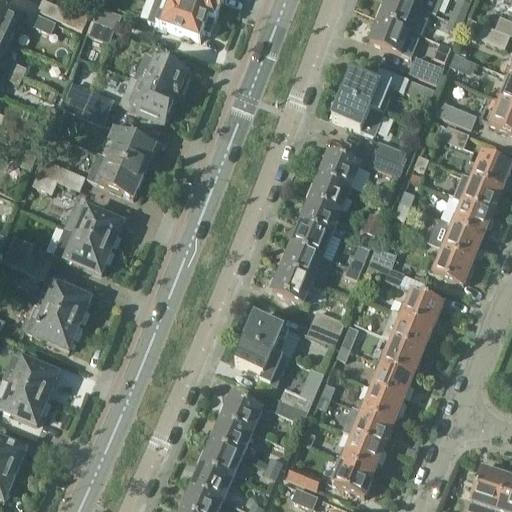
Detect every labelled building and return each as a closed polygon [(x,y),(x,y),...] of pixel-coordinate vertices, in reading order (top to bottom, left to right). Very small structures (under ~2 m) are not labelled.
[(161,0),(160,3),(162,4),(161,5),(164,6),(214,24),(215,24),(217,19),(211,17),(217,1),(213,0),(161,0)] [(385,8),(379,23),(382,24),(411,35),(421,39),(431,16),(420,12),(391,0),(388,9),(385,8)] [(390,0),(391,0),(420,12),(431,16),(435,18),(442,0),(390,0)] [(156,3),(147,27),(155,30),(199,45),(203,36),(209,38),(214,24),(164,6),(161,5),(156,3)] [(43,5),(38,16),(82,35),(89,19),(63,8),(61,13),(43,5)] [(93,25),(115,33),(116,34),(121,21),(98,12),(93,25)] [(0,41),(7,45),(18,22),(0,13),(0,41)] [(453,16),(450,24),(461,28),(464,21),(453,16)] [(56,28),(37,19),(31,32),(50,41),(56,28)] [(494,33),(509,40),(511,40),(511,26),(499,21),(494,33)] [(376,31),(370,45),(402,58),(412,62),(421,39),(411,35),(382,24),(379,32),(376,31)] [(457,36),(461,28),(450,24),(447,32),(457,36)] [(109,46),(115,33),(93,25),(88,39),(109,46)] [(504,53),(509,40),(494,33),(482,28),(477,41),(504,53)] [(465,63),(455,59),(450,72),(460,76),(465,63)] [(417,60),(410,78),(437,89),(444,71),(417,60)] [(147,61),(137,87),(145,90),(175,103),(179,104),(180,104),(190,81),(180,77),(181,74),(156,64),(147,61)] [(15,68),(12,76),(24,81),(27,73),(15,68)] [(435,95),(380,73),(377,82),(375,81),(375,83),(376,83),(375,87),(352,78),(343,101),(385,118),(394,95),(405,99),(406,97),(431,107),(435,95)] [(24,81),(12,76),(9,83),(21,88),(24,81)] [(511,82),(507,81),(498,104),(511,110),(511,82)] [(132,85),(121,110),(155,123),(157,120),(166,124),(175,103),(145,90),(137,87),(132,85)] [(71,89),(67,100),(108,117),(112,106),(71,89)] [(108,117),(67,100),(62,114),(102,131),(108,117)] [(385,118),(343,101),(333,125),(375,142),(385,118)] [(511,110),(498,104),(493,115),(485,112),(479,125),(511,138),(511,110)] [(435,120),(471,135),(476,122),(440,108),(435,120)] [(463,153),(468,141),(447,133),(442,145),(463,153)] [(114,135),(104,161),(106,162),(109,163),(143,177),(154,152),(114,135)] [(27,141),(16,164),(33,171),(43,148),(27,141)] [(373,160),(403,172),(404,168),(402,167),(406,157),(378,145),(373,160)] [(319,180),(322,181),(351,193),(363,164),(343,156),(341,161),(332,158),(328,167),(325,166),(319,180)] [(470,182),(502,195),(503,192),(506,193),(510,183),(508,182),(511,171),(511,170),(475,156),(470,167),(475,169),(470,182)] [(98,160),(88,185),(133,203),(143,177),(109,163),(106,162),(104,161),(102,160),(102,161),(98,160)] [(399,182),(403,172),(373,160),(369,169),(399,182)] [(429,166),(419,162),(414,174),(424,178),(429,166)] [(83,182),(43,165),(37,178),(56,186),(78,195),(83,182)] [(51,198),(56,186),(37,178),(32,190),(51,198)] [(351,193),(322,181),(318,190),(316,189),(310,203),(313,204),(342,216),(351,193)] [(464,195),(460,205),(493,218),(494,216),(496,216),(500,206),(498,205),(502,195),(470,182),(467,181),(461,194),(464,195)] [(405,197),(401,208),(411,212),(415,201),(405,197)] [(301,226),(304,227),(332,239),(342,216),(313,204),(310,213),(307,212),(301,226)] [(493,218),(460,205),(451,229),(483,242),(487,231),(490,232),(494,223),(491,222),(493,218)] [(405,227),(411,212),(401,208),(395,222),(405,227)] [(77,209),(66,234),(76,238),(111,253),(121,231),(111,226),(112,224),(77,209)] [(370,220),(367,227),(378,231),(381,224),(370,220)] [(323,262),(332,239),(304,227),(300,236),(298,235),(292,249),(294,250),(323,262)] [(378,231),(367,227),(363,235),(375,240),(378,231)] [(446,227),(441,239),(446,241),(441,253),(473,266),(474,263),(477,264),(481,254),(479,253),(483,242),(451,229),(446,227)] [(65,233),(58,249),(63,251),(59,262),(65,264),(90,275),(92,272),(101,276),(111,253),(76,238),(66,234),(65,233)] [(9,254),(28,262),(33,249),(14,241),(9,254)] [(283,271),(285,272),(314,284),(319,272),(325,275),(329,265),(323,262),(294,250),(290,259),(288,258),(283,271)] [(370,265),(390,274),(396,261),(375,252),(370,265)] [(472,268),(473,266),(441,253),(436,265),(424,260),(419,271),(464,290),(470,275),(471,276),(474,269),(472,268)] [(49,271),(28,262),(9,254),(3,267),(43,284),(49,271)] [(390,274),(370,265),(364,279),(377,284),(378,281),(400,290),(404,280),(390,274)] [(351,266),(348,273),(360,277),(362,270),(351,266)] [(314,284),(285,272),(281,281),(279,280),(273,295),(304,308),(314,284)] [(356,286),(360,277),(348,273),(345,281),(356,286)] [(80,300),(55,289),(47,285),(42,297),(50,300),(45,313),(80,328),(89,307),(79,303),(80,300)] [(394,305),(390,315),(393,316),(392,318),(402,322),(402,320),(433,333),(443,308),(412,295),(406,310),(394,305)] [(363,305),(355,302),(351,314),(359,317),(363,305)] [(80,328),(45,313),(34,308),(29,322),(26,321),(20,334),(59,351),(60,348),(69,352),(80,328)] [(318,315),(313,328),(340,339),(345,326),(318,315)] [(390,317),(381,339),(393,343),(392,344),(423,357),(433,333),(402,320),(402,322),(392,318),(390,317)] [(289,335),(256,322),(246,345),(279,359),(286,344),(289,335)] [(308,339),(308,340),(312,342),(335,351),(340,339),(313,328),(308,339)] [(349,333),(341,352),(349,355),(357,336),(349,333)] [(383,356),(378,367),(382,368),(413,381),(423,357),(392,344),(387,358),(383,356)] [(290,363),(279,359),(246,345),(236,369),(264,380),(262,384),(261,385),(277,392),(290,363)] [(344,367),(349,355),(341,352),(336,364),(344,367)] [(16,374),(9,389),(47,405),(57,382),(48,378),(49,375),(17,361),(12,372),(16,374)] [(378,380),(373,393),(404,405),(413,381),(382,368),(378,367),(374,377),(378,378),(378,380)] [(47,405),(9,389),(4,386),(0,395),(0,415),(27,426),(29,424),(38,427),(47,405)] [(325,391),(322,400),(330,404),(334,394),(325,391)] [(313,404),(304,400),(285,392),(280,404),(308,417),(313,404)] [(362,405),(358,415),(363,417),(394,430),(404,405),(373,393),(367,407),(362,405)] [(325,416),(330,404),(322,400),(316,413),(325,416)] [(223,424),(251,437),(261,414),(233,401),(229,410),(227,409),(221,423),(223,424)] [(308,417),(280,404),(274,417),(303,429),(308,417)] [(352,413),(342,437),(353,441),(384,454),(394,430),(363,417),(358,415),(352,413)] [(211,446),(213,447),(241,460),(251,437),(223,424),(223,425),(220,433),(217,432),(211,446)] [(314,442),(306,439),(302,450),(310,453),(314,442)] [(343,453),(338,464),(343,466),(374,478),(384,454),(353,441),(347,455),(343,453)] [(0,473),(15,480),(25,458),(16,454),(17,451),(0,443),(0,473)] [(241,460),(213,447),(213,448),(210,455),(207,454),(201,468),(203,469),(231,482),(241,460)] [(271,463),(267,472),(278,477),(282,468),(271,463)] [(339,475),(333,490),(364,502),(374,478),(343,466),(338,464),(334,473),(339,475)] [(191,491),(193,492),(221,504),(231,482),(203,469),(203,470),(200,477),(197,476),(191,491)] [(275,485),(278,477),(267,472),(263,480),(275,485)] [(289,483),(317,493),(321,483),(293,472),(289,483)] [(15,480),(0,473),(0,500),(6,503),(15,480)] [(498,511),(508,482),(483,474),(473,506),(472,508),(470,511),(498,511)] [(511,511),(511,483),(508,482),(498,511),(511,511)] [(218,511),(221,504),(193,492),(193,493),(190,501),(187,499),(181,511),(218,511)] [(308,511),(313,511),(317,502),(296,494),(292,505),(308,511)]
